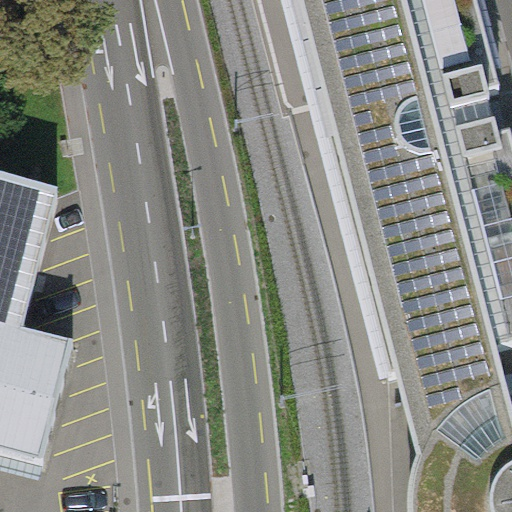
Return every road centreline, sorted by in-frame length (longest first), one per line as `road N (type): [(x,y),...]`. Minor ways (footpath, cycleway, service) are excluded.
road 1 (secondary): [(260,511),(228,228),(208,124),(169,0)]
road 2 (secondary): [(120,0),(179,511)]
